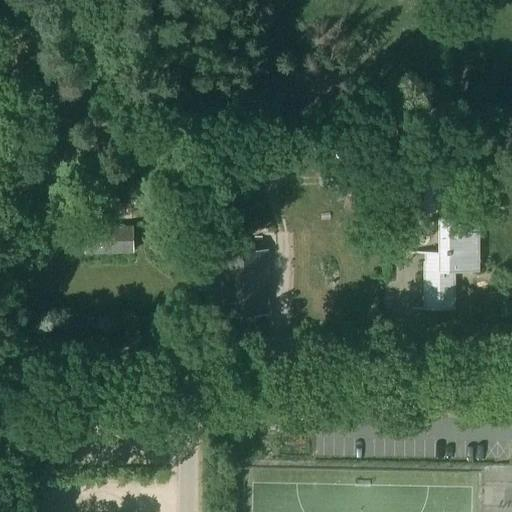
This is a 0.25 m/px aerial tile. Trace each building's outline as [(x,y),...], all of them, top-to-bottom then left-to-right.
[(353,169),(331,165),(321,165),(320,186),(353,187),(353,169)] [(424,191),(424,192),(423,213),(452,213),(452,191),(443,191),(442,169),(425,168),(424,176),(428,177),(428,191),(424,191)] [(478,271),(478,267),(478,217),(439,216),(439,253),(428,253),(428,261),(425,261),(424,309),(454,309),(454,271),(478,271)] [(133,252),(132,228),(84,229),(85,253),(133,252)] [(242,251),(242,313),(267,313),(267,250),(242,251)] [(177,252),(178,276),(195,276),(194,251),(177,252)] [(242,313),(242,251),(217,251),(218,314),(242,313)]
